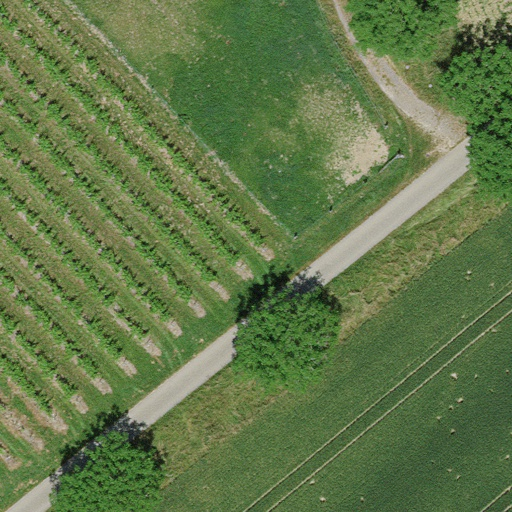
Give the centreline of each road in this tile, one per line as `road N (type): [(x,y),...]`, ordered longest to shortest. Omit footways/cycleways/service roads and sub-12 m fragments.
road 1 (track): [(26,511),(473,149)]
road 2 (track): [(473,149),(376,70),(342,0)]
